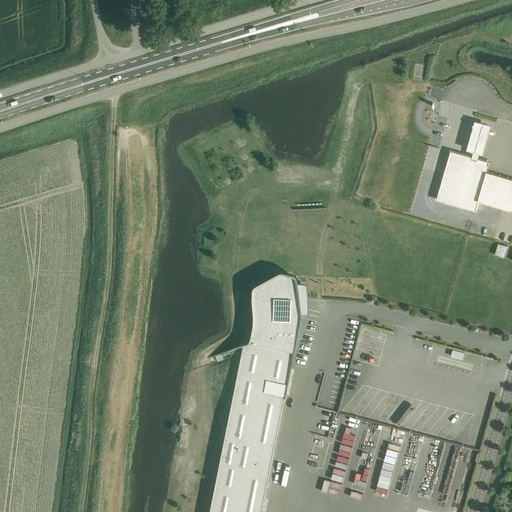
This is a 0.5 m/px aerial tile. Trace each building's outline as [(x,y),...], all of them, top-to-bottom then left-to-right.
[(465,151),(481,155),(490,126),(474,122),(465,151)] [(511,210),(511,178),(486,171),(489,162),(450,151),(436,199),(475,210),(478,201),(511,210)] [(497,250),(510,252),(511,244),(511,240),(500,238),(497,250)] [(253,337),(251,337),(249,340),(247,343),(243,344),(208,357),(208,358),(243,346),(210,511),(260,511),(301,314),(301,307),(299,308),(299,300),(300,300),(298,288),(297,287),(295,286),(287,286),(279,286),(277,287),(266,289),(265,287),(258,291),(257,293),(256,303),(260,303),(257,322),(256,322),(253,337)] [(379,359),(388,325),(364,319),(356,353),(379,359)] [(464,353),(453,350),(451,356),(462,359),(464,353)] [(315,461),(327,463),(329,449),(317,448),(315,461)]
